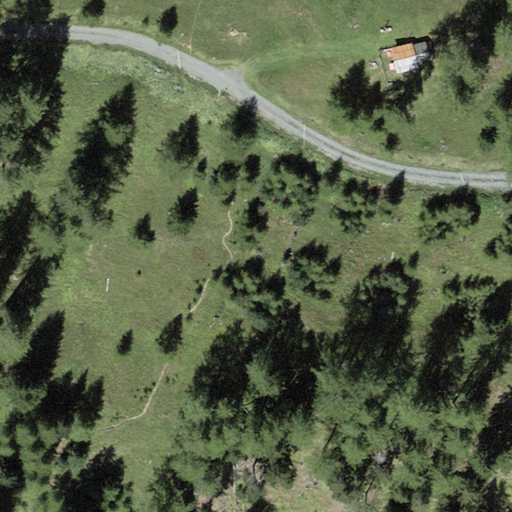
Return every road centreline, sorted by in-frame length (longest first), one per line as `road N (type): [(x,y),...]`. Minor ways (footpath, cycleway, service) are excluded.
road 1 (track): [(180,56),(319,144),(408,174),(511,183)]
road 2 (track): [(180,56),(74,30),(0,31)]
